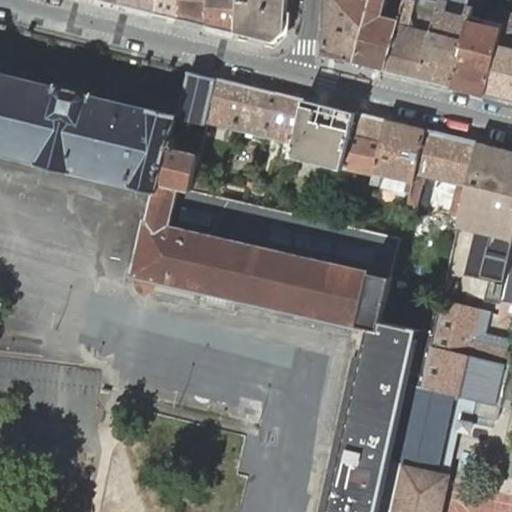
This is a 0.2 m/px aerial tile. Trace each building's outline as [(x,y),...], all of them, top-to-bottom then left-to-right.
[(121,0),(121,4),(155,12),(158,0),(121,0)] [(158,0),(155,12),(179,19),(179,0),(158,0)] [(179,0),(179,19),(207,25),(208,0),(179,0)] [(208,0),(207,25),(237,33),(239,0),(208,0)] [(287,32),(288,0),(239,0),(237,33),(276,42),(287,32)] [(328,0),(328,4),(325,55),(357,63),(373,1),(373,0),(328,0)] [(373,0),(373,1),(357,63),(387,70),(400,22),(381,17),(385,0),(373,0)] [(405,0),(400,22),(387,70),(421,78),(433,31),(441,1),(437,0),(405,0)] [(472,16),(475,5),(469,3),(469,0),(441,0),(441,1),(433,31),(421,78),(455,87),(471,20),(472,16)] [(506,24),(509,10),(495,7),(494,11),(492,20),(488,19),(485,19),(472,16),(471,20),(455,87),(488,94),(501,44),(504,28),(506,24)] [(511,10),(509,10),(506,24),(504,28),(501,44),(488,94),(511,100),(511,10)] [(0,152),(41,162),(40,165),(75,174),(76,171),(134,186),(134,187),(158,193),(162,182),(192,189),(196,174),(201,155),(200,155),(173,147),(180,116),(208,123),(208,121),(218,79),(191,72),(182,109),(180,115),(155,109),(155,110),(95,95),(96,93),(91,92),(66,86),(61,85),(61,87),(2,73),(2,72),(0,71),(0,152)] [(247,86),(218,79),(208,121),(208,123),(205,134),(211,135),(214,122),(232,127),(230,134),(236,135),(237,128),(247,86)] [(276,93),(247,86),(237,128),(236,135),(241,136),(243,130),(266,135),(276,93)] [(306,101),(276,93),(266,135),(291,142),(289,149),(295,150),(296,143),(305,106),(306,101)] [(293,157),(344,169),(345,166),(356,119),(358,113),(326,105),(306,101),(305,106),(296,143),(295,150),(293,157)] [(389,121),(358,113),(356,119),(345,166),(376,174),(389,121)] [(376,174),(374,185),(381,187),(384,175),(410,180),(407,191),(413,193),(427,130),(389,121),(376,174)] [(413,193),(411,204),(419,206),(427,177),(460,185),(453,214),(462,217),(478,143),(427,130),(413,193)] [(511,151),(478,143),(462,217),(461,218),(473,221),(477,207),(511,215),(511,218),(509,230),(511,230),(511,151)] [(162,182),(158,193),(152,221),(149,220),(137,274),(160,279),(360,326),(372,328),(383,330),(385,320),(394,277),(399,258),(403,237),(396,235),(363,228),(332,221),(281,209),(192,189),(162,182)] [(511,265),(505,299),(501,315),(479,309),(478,314),(500,319),(511,323),(511,265)] [(159,285),(160,279),(137,274),(135,280),(135,281),(135,282),(135,283),(135,284),(135,285),(136,285),(135,285),(135,286),(136,286),(136,287),(137,287),(137,288),(137,289),(137,290),(138,290),(138,291),(139,291),(140,292),(140,293),(141,293),(142,293),(142,294),(143,294),(144,294),(145,294),(146,294),(147,294),(147,295),(148,295),(149,295),(150,294),(151,294),(152,294),(152,293),(153,293),(154,293),(155,292),(155,291),(156,290),(157,290),(157,289),(158,288),(158,287),(158,286),(159,286),(159,285)] [(443,299),(436,332),(432,349),(424,387),(455,394),(462,396),(502,406),(510,369),(511,360),(511,345),(473,337),(478,314),(479,309),(443,299)] [(511,323),(500,319),(478,314),(473,337),(511,345),(511,323)] [(383,330),(372,328),(331,511),(381,511),(411,383),(423,329),(385,320),(383,330)] [(424,387),(411,383),(393,462),(429,470),(439,472),(455,394),(424,387)] [(502,406),(462,396),(461,402),(501,412),(502,406)] [(393,462),(381,511),(446,511),(454,475),(439,472),(429,470),(393,462)]
